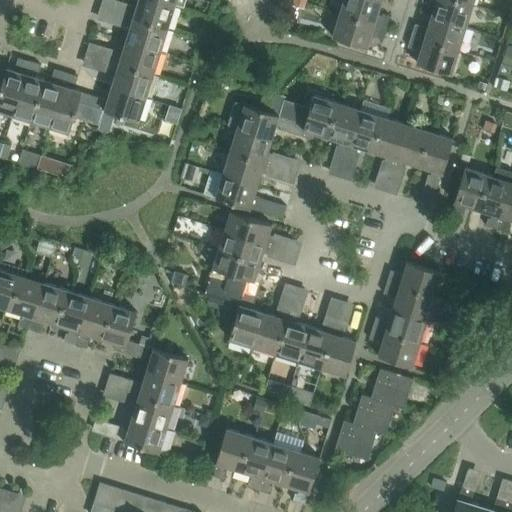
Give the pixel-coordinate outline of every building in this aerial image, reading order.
[(168,29),(175,6),(156,0),(138,0),(136,8),(131,7),(132,5),(124,2),(121,14),(168,29)] [(377,14),(381,1),(379,0),(344,0),(340,13),(387,27),(391,16),(383,14),(382,16),(377,14)] [(466,27),(473,4),(460,0),(422,0),(423,1),(430,3),(431,1),(436,3),(432,16),(466,27)] [(384,39),(387,27),(340,13),(333,35),(333,37),(367,47),(368,46),(367,46),(371,33),(377,35),(376,36),(384,39)] [(160,52),(168,29),(121,14),(117,26),(125,28),(125,26),(131,27),(126,41),(160,52)] [(459,50),(466,27),(432,16),(428,30),(422,28),(423,26),(415,24),(412,35),(459,50)] [(452,72),(459,50),(412,35),(408,47),(416,49),(416,47),(422,49),(418,62),(417,62),(417,63),(452,74),(452,73),(452,72)] [(153,75),(160,52),(126,41),(122,54),(117,53),(118,51),(110,48),(107,60),(153,75)] [(0,110),(13,115),(30,61),(19,58),(16,65),(19,66),(17,71),(8,68),(7,68),(0,90),(0,110)] [(146,97),(153,75),(107,60),(103,71),(111,74),(111,72),(116,73),(112,86),(146,97)] [(32,121),(44,80),(35,77),(37,72),(39,72),(42,65),(30,61),(13,115),(32,121)] [(50,126),(67,73),(55,69),(53,77),(56,78),(54,83),(44,80),(32,121),(50,126)] [(69,133),(79,102),(82,92),(82,91),(81,91),(72,88),(73,83),(76,84),(78,76),(67,73),(50,126),(68,132),(69,133)] [(139,120),(146,97),(112,86),(108,100),(82,92),(79,102),(105,110),(104,110),(139,121),(139,120)] [(337,121),(342,104),(315,95),(314,95),(305,123),(292,119),(288,131),(311,139),(312,137),(311,137),(313,132),(322,135),(328,118),(337,121)] [(288,131),(292,119),(279,115),(235,101),(228,125),(272,139),(276,125),(281,127),(280,129),(288,131)] [(346,157),(360,110),(342,104),(337,121),(328,118),(322,135),(341,141),(340,146),(337,145),(335,153),(346,157)] [(383,135),(388,118),(360,110),(346,157),(357,160),(360,152),(357,152),(359,146),(369,150),(374,133),(383,135)] [(392,171),(406,124),(388,118),(383,135),(374,133),(369,150),(387,155),(385,160),(383,160),(380,167),(392,171)] [(429,150),(434,133),(406,124),(392,171),(403,174),(406,167),(403,166),(405,161),(415,164),(420,147),(429,150)] [(268,152),(272,139),(228,125),(238,128),(231,151),(277,166),(281,154),(273,152),(273,154),(268,152)] [(442,173),(453,138),(452,138),(434,133),(429,150),(420,147),(415,164),(433,170),(431,175),(428,174),(426,181),(438,185),(442,173)] [(274,177),(277,166),(231,151),(223,174),(258,185),(262,171),(267,173),(266,175),(274,177)] [(187,163),(182,178),(195,182),(199,167),(187,163)] [(488,194),(493,176),(466,168),(466,167),(465,167),(454,202),(455,202),(451,214),(463,218),(465,211),(462,210),(464,205),(472,207),(477,190),(488,194)] [(258,199),(253,198),(258,185),(223,174),(217,197),(216,196),(216,198),(250,208),(263,212),(267,200),(259,197),(258,199)] [(497,229),(511,182),(493,176),(488,194),(477,190),(472,207),(492,213),(491,218),(488,218),(486,225),(497,229)] [(511,182),(497,229),(509,232),(511,225),(508,224),(510,219),(511,219),(511,182)] [(283,218),(287,206),(267,200),(263,212),(283,218)] [(269,234),(271,225),(272,225),(272,224),(231,211),(230,212),(231,212),(226,230),(278,247),(282,235),(275,233),(274,236),(269,234)] [(275,258),(278,247),(226,230),(219,249),(260,261),(263,252),(268,254),(267,256),(275,258)] [(75,247),(72,256),(82,259),(85,250),(75,247)] [(257,271),(260,261),(219,249),(214,266),(213,266),(213,268),(216,269),(212,280),(228,285),(232,274),(248,279),(244,292),(256,296),(264,273),(262,272),(262,273),(257,271)] [(434,296),(441,273),(442,274),(442,272),(407,261),(407,263),(403,276),(398,274),(398,272),(391,270),(387,281),(434,296)] [(21,294),(26,277),(0,268),(0,306),(8,309),(14,292),(21,294)] [(30,330),(44,283),(26,277),(21,294),(14,292),(8,309),(25,314),(23,319),(21,319),(18,326),(30,330)] [(427,319),(434,296),(387,281),(384,293),(391,295),(392,293),(397,295),(393,308),(427,319)] [(72,292),(44,283),(30,330),(41,333),(44,326),(41,325),(42,320),(52,323),(57,306),(67,308),(72,292)] [(76,344),(90,297),(72,292),(67,308),(57,306),(52,323),(71,329),(69,334),(67,333),(64,341),(76,344)] [(253,346),(264,312),(251,308),(252,303),(254,303),(256,296),(244,292),(240,304),(229,339),(230,339),(231,339),(253,346)] [(112,323),(118,306),(90,297),(76,344),(87,347),(90,340),(87,339),(88,334),(99,337),(104,320),(112,323)] [(276,353),(290,306),(279,303),(277,310),(279,311),(277,316),(264,312),(253,346),(276,353)] [(128,340),(137,311),(136,311),(118,306),(112,323),(104,320),(99,337),(117,343),(115,348),(114,349),(141,357),(145,345),(128,340)] [(299,360),(310,326),(296,322),(298,317),(300,317),(302,310),(290,306),(276,353),(299,360)] [(420,342),(427,319),(393,308),(389,321),(384,320),(384,318),(377,316),(373,327),(420,342)] [(322,367),(336,321),(325,317),(323,325),(325,325),(323,330),(310,326),(299,360),(322,367)] [(346,375),(356,340),(355,340),(342,336),(344,331),(345,332),(348,324),(336,321),(322,367),(344,374),(344,375),(346,375)] [(413,365),(420,342),(373,327),(369,339),(377,341),(378,339),(383,341),(379,354),(378,354),(378,355),(413,366),(413,365)] [(181,382),(188,360),(189,359),(154,348),(145,345),(141,357),(145,359),(146,357),(151,358),(147,372),(181,382)] [(407,391),(411,379),(413,380),(413,379),(380,368),(371,397),(362,394),(362,395),(393,404),(393,405),(404,408),(409,392),(407,391)] [(174,405),(181,382),(147,372),(143,385),(137,383),(138,381),(131,379),(127,391),(174,405)] [(166,428),(174,405),(127,391),(123,402),(131,404),(131,402),(137,404),(132,417),(166,428)] [(389,417),(393,405),(393,404),(362,395),(353,423),(375,430),(374,431),(386,434),(391,418),(389,417)] [(159,451),(166,428),(132,417),(128,431),(123,429),(124,427),(116,425),(112,437),(125,441),(159,452),(160,451),(159,451)] [(368,460),(373,443),(371,442),(374,431),(375,430),(353,423),(344,420),(335,450),(368,460)] [(250,454),(255,437),(228,429),(228,428),(227,428),(216,463),(212,475),(225,479),(227,471),(224,470),(226,465),(235,468),(240,451),(250,454)] [(259,490),(274,443),(255,437),(250,454),(240,451),(235,468),(254,474),(252,479),(250,479),(247,486),(259,490)] [(295,469),(301,451),(274,443),(259,490),(270,493),(272,486),(270,485),(271,480),(282,483),(287,466),(295,469)] [(309,492),(320,457),(319,457),(301,451),(295,469),(287,466),(282,483),(300,489),(298,494),(295,493),(293,500),(305,504),(309,492)] [(105,506),(111,486),(100,482),(94,503),(105,506)] [(117,510),(123,489),(111,486),(105,506),(114,509),(117,510)] [(479,511),(481,508),(468,504),(469,498),(471,499),(474,491),(462,488),(458,500),(457,500),(453,511),(479,511)] [(123,511),(128,511),(134,493),(123,489),(117,510),(123,511)] [(140,511),(146,496),(134,493),(128,511),(140,511)] [(153,511),(157,500),(146,496),(140,511),(153,511)] [(504,511),(508,502),(496,498),(494,506),(496,507),(495,511),(481,508),(479,511),(504,511)] [(166,511),(169,503),(157,500),(153,511),(166,511)] [(178,511),(180,507),(169,503),(166,511),(178,511)]
